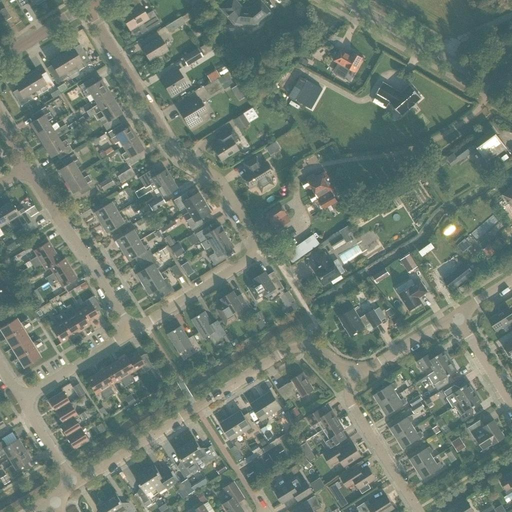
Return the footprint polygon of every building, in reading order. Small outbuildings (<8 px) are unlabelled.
[(234,0),(230,0),(221,8),(234,24),(255,26),(270,13),(260,0),(249,9),(242,9),(234,0)] [(139,4),(132,8),(121,15),(130,30),(137,25),(142,33),(160,22),(153,10),(145,15),(139,4)] [(0,10),(0,11),(6,21),(11,18),(5,8),(0,10)] [(182,17),(166,26),(170,33),(186,23),(185,23),(192,19),(188,13),(182,17)] [(160,36),(141,48),(150,62),(169,51),(160,36)] [(183,58),(187,65),(202,56),(211,50),(207,43),(198,49),(183,58)] [(91,62),(81,46),(74,50),(73,47),(61,54),(75,76),(78,74),(79,70),(91,62)] [(354,53),(352,56),(341,50),(335,61),(342,65),(337,75),(345,79),(350,70),(355,72),(363,58),(354,53)] [(75,76),(61,54),(50,61),(54,67),(48,70),(57,84),(68,77),(72,78),(75,76)] [(300,63),(307,67),(309,62),(302,58),(300,63)] [(218,68),(207,73),(210,79),(221,74),(218,68)] [(177,69),(160,79),(171,97),(188,87),(177,69)] [(26,77),(35,91),(40,88),(43,92),(54,85),(46,72),(40,75),(37,70),(26,77)] [(227,81),(230,79),(226,73),(217,79),(204,86),(210,96),(222,88),(224,90),(230,87),(227,81)] [(32,99),(29,95),(35,91),(26,77),(15,83),(18,89),(12,93),(21,106),(32,99)] [(86,97),(91,94),(94,100),(109,91),(102,80),(96,83),(93,78),(79,86),(86,97)] [(300,103),(311,84),(301,78),(290,97),(300,103)] [(401,94),(395,91),(395,90),(383,83),(377,94),(391,102),(391,103),(402,116),(410,109),(410,110),(416,105),(415,104),(422,98),(411,86),(401,94)] [(57,88),(61,93),(68,89),(64,84),(57,88)] [(65,95),(69,101),(78,95),(74,89),(65,95)] [(101,111),(115,102),(109,91),(94,100),(97,105),(86,112),(90,118),(101,111)] [(198,98),(179,110),(190,129),(202,121),(199,116),(206,111),(198,98)] [(120,122),(117,116),(122,113),(115,102),(101,111),(104,116),(100,119),(107,130),(120,122)] [(35,121),(29,124),(36,135),(51,126),(48,121),(52,118),(45,107),(32,115),(35,121)] [(233,120),(240,130),(249,124),(246,120),(256,114),(252,108),(243,114),(233,120)] [(138,137),(131,126),(125,130),(121,124),(108,133),(115,144),(119,141),(123,147),(138,137)] [(58,137),(69,131),(65,125),(54,132),(51,126),(36,135),(43,147),(58,137)] [(220,136),(224,142),(213,149),(221,161),(238,150),(234,144),(239,141),(232,129),(220,136)] [(507,149),(493,129),(474,144),(488,163),(488,162),(506,149),(507,149)] [(97,140),(99,144),(108,139),(105,135),(97,140)] [(61,143),(58,137),(43,147),(50,158),(56,154),(59,160),(73,151),(66,140),(61,143)] [(145,149),(138,137),(123,147),(126,152),(121,155),(129,166),(142,157),(139,152),(145,149)] [(265,148),(270,155),(276,151),(280,149),(276,142),(265,148)] [(470,142),(454,153),(460,162),(476,150),(470,142)] [(99,154),(102,158),(109,154),(106,150),(99,154)] [(64,167),(59,171),(65,182),(80,173),(76,167),(81,165),(74,154),(61,162),(64,167)] [(244,165),(249,173),(242,177),(250,189),(256,185),(262,194),(275,186),(270,178),(275,174),(267,161),(261,165),(256,157),(244,165)] [(131,169),(125,173),(128,179),(135,175),(131,169)] [(144,187),(134,192),(138,198),(153,189),(156,187),(157,188),(172,179),(166,169),(153,177),(150,171),(139,178),(144,187)] [(332,192),(336,190),(325,172),(316,177),(315,174),(307,179),(308,180),(302,183),(305,189),(311,185),(315,194),(310,197),(313,202),(318,199),(324,209),(337,202),(332,192)] [(65,182),(72,193),(78,190),(81,195),(95,187),(88,176),(83,178),(80,173),(65,182)] [(99,183),(104,191),(115,185),(110,177),(99,183)] [(157,188),(160,193),(156,195),(158,198),(148,205),(152,211),(165,203),(162,198),(177,188),(172,179),(157,188)] [(511,187),(503,195),(511,206),(511,187)] [(180,210),(185,207),(188,212),(205,202),(199,192),(188,199),(185,193),(173,201),(180,210)] [(118,213),(114,207),(117,205),(115,200),(111,202),(111,203),(94,213),(101,223),(118,213)] [(11,202),(0,208),(0,214),(6,224),(10,231),(14,228),(10,221),(16,217),(27,234),(37,227),(31,217),(30,217),(28,214),(24,212),(20,205),(15,208),(11,202)] [(205,202),(188,212),(192,218),(186,221),(192,231),(204,224),(201,219),(211,212),(205,202)] [(131,206),(135,213),(141,210),(137,203),(131,206)] [(281,205),(266,215),(272,224),(287,214),(281,205)] [(125,217),(122,219),(118,213),(101,223),(107,234),(124,224),(128,222),(125,217)] [(160,229),(163,234),(177,225),(175,221),(160,229)] [(205,250),(211,246),(226,237),(220,226),(209,233),(206,228),(195,234),(205,250)] [(133,230),(116,241),(122,251),(140,241),(136,235),(139,233),(136,228),(133,230)] [(330,242),(334,249),(346,241),(342,234),(330,242)] [(165,238),(170,247),(175,244),(169,235),(165,238)] [(320,244),(314,235),(288,253),(293,262),(320,244)] [(211,246),(215,253),(209,256),(214,265),(225,259),(222,254),(233,247),(226,237),(211,246)] [(458,244),(465,251),(472,245),(466,237),(458,244)] [(55,251),(49,241),(34,251),(37,256),(30,261),(32,265),(55,251)] [(122,251),(128,262),(135,258),(138,264),(153,256),(146,245),(143,247),(140,241),(122,251)] [(484,248),(490,256),(496,252),(490,243),(484,248)] [(358,246),(340,256),(345,264),(363,254),(358,246)] [(159,252),(162,257),(169,253),(166,248),(159,252)] [(50,268),(60,261),(55,251),(32,265),(35,269),(42,265),(46,271),(50,268)] [(341,275),(333,262),(331,263),(325,254),(315,260),(321,270),(316,273),(324,285),(341,275)] [(177,259),(180,264),(187,260),(184,255),(177,259)] [(402,262),(409,272),(419,265),(411,255),(402,262)] [(142,270),(136,274),(142,285),(160,275),(157,269),(160,267),(153,256),(138,264),(142,270)] [(71,268),(65,258),(60,261),(50,268),(53,273),(46,278),(49,282),(71,268)] [(466,264),(445,280),(453,290),(473,274),(466,264)] [(170,268),(177,279),(183,276),(176,265),(170,268)] [(62,288),(77,278),(71,268),(49,282),(51,286),(59,282),(62,288)] [(253,280),(255,283),(248,288),(256,301),(263,297),(276,289),(278,293),(285,289),(274,272),(268,276),(266,272),(253,280)] [(142,285),(149,295),(155,291),(159,299),(174,290),(167,279),(164,281),(160,275),(142,285)] [(421,282),(412,288),(412,287),(399,294),(410,311),(422,303),(419,298),(428,292),(421,282)] [(285,294),(291,304),(296,301),(289,291),(285,294)] [(250,308),(242,294),(236,298),(233,292),(222,299),(227,307),(219,312),(225,322),(227,322),(233,319),(233,317),(232,315),(238,311),(240,314),(250,308)] [(92,319),(94,317),(95,319),(99,317),(96,312),(101,309),(93,296),(85,301),(88,306),(85,308),(92,319)] [(83,330),(74,315),(76,314),(71,307),(63,312),(67,319),(63,322),(72,337),(83,330)] [(85,308),(76,314),(74,315),(83,330),(91,325),(88,321),(92,319),(85,308)] [(386,311),(390,317),(395,315),(391,308),(386,311)] [(489,320),(497,332),(511,322),(511,313),(509,308),(489,320)] [(340,318),(351,336),(365,327),(371,324),(373,328),(382,323),(374,310),(366,315),(367,318),(361,321),(354,309),(340,318)] [(193,320),(204,338),(212,334),(216,340),(225,335),(217,322),(212,325),(205,312),(193,320)] [(61,343),(72,337),(63,322),(62,322),(58,315),(53,318),(57,325),(52,328),(61,343)] [(0,329),(6,339),(30,324),(27,319),(20,324),(17,318),(0,328),(0,329)] [(51,318),(43,320),(45,327),(52,326),(51,318)] [(29,338),(26,333),(32,329),(30,324),(6,339),(12,348),(29,338)] [(180,353),(188,348),(192,355),(202,349),(194,336),(188,339),(181,327),(169,334),(180,353)] [(42,343),(39,339),(32,343),(29,338),(12,348),(18,358),(42,343)] [(24,368),(41,358),(38,352),(44,348),(42,343),(18,358),(24,368)] [(451,361),(445,351),(433,359),(430,354),(417,362),(423,372),(431,366),(435,371),(451,361)] [(134,357),(132,358),(139,368),(141,367),(144,372),(153,367),(145,354),(140,357),(137,352),(133,355),(134,357)] [(126,356),(119,360),(128,375),(129,374),(139,368),(132,358),(128,360),(126,356)] [(128,375),(119,360),(108,367),(117,382),(121,380),(125,387),(134,381),(129,374),(128,375)] [(435,371),(429,375),(438,390),(449,383),(445,378),(457,371),(451,361),(435,371)] [(117,382),(108,367),(97,373),(111,395),(114,393),(110,386),(117,382)] [(97,373),(86,380),(95,395),(101,392),(106,399),(111,395),(97,373)] [(292,380),(293,383),(290,385),(289,383),(278,390),(286,401),(296,394),(293,391),(297,388),(303,398),(314,390),(303,373),(292,380)] [(397,395),(394,390),(397,388),(394,383),(374,396),(380,406),(397,395)] [(455,406),(460,403),(476,393),(470,383),(458,391),(455,385),(444,392),(448,398),(448,397),(454,406),(455,406)] [(79,384),(74,387),(80,396),(85,393),(79,384)] [(63,391),(48,400),(56,412),(70,403),(63,391)] [(284,412),(271,391),(261,398),(272,415),(277,412),(279,415),(284,412)] [(460,403),(455,406),(461,415),(460,416),(463,422),(474,415),(470,410),(482,402),(476,393),(460,403)] [(125,399),(129,405),(135,401),(131,395),(125,399)] [(401,400),(397,395),(380,406),(387,416),(407,403),(404,398),(401,400)] [(414,399),(418,404),(423,400),(420,395),(414,399)] [(272,415),(261,398),(250,405),(263,425),(269,421),(267,418),(272,415)] [(426,402),(430,408),(434,405),(430,399),(426,402)] [(411,409),(415,414),(425,408),(421,402),(411,409)] [(56,412),(63,423),(63,424),(74,417),(77,415),(70,403),(56,412)] [(291,411),(295,417),(300,413),(296,407),(291,411)] [(314,429),(320,425),(323,430),(338,420),(332,411),(327,414),(323,408),(307,418),(314,429)] [(241,434),(247,431),(249,434),(254,431),(241,411),(230,417),(241,434)] [(79,415),(82,420),(87,417),(84,412),(79,415)] [(414,428),(411,423),(414,421),(410,416),(390,428),(397,439),(414,428)] [(67,438),(81,429),(74,417),(63,424),(63,423),(59,426),(67,438)] [(236,438),(241,434),(230,417),(220,424),(233,444),(238,441),(236,438)] [(286,423),(292,425),(294,419),(288,417),(286,423)] [(323,430),(319,432),(325,442),(329,447),(343,438),(340,433),(345,430),(338,420),(323,430)] [(485,427),(480,421),(468,428),(475,439),(476,438),(484,450),(493,445),(505,437),(494,421),(485,427)] [(96,427),(100,434),(106,430),(101,423),(96,427)] [(433,429),(436,435),(441,432),(437,426),(433,429)] [(420,431),(417,433),(414,428),(397,439),(403,449),(424,436),(420,431)] [(67,438),(74,450),(88,441),(81,429),(67,438)] [(269,431),(265,434),(268,439),(273,436),(269,431)] [(460,437),(452,442),(458,452),(466,446),(460,437)] [(24,449),(18,439),(6,447),(2,441),(0,442),(0,456),(5,453),(9,459),(24,449)] [(203,452),(195,440),(186,446),(196,462),(201,459),(206,464),(218,457),(212,446),(203,452)] [(300,445),(304,451),(311,447),(307,441),(300,445)] [(255,454),(263,449),(260,444),(252,449),(255,454)] [(331,466),(340,460),(345,467),(362,456),(354,445),(341,454),(337,448),(324,456),(331,466)] [(186,446),(176,452),(183,464),(178,467),(185,478),(200,468),(196,462),(186,446)] [(238,461),(243,458),(235,446),(230,450),(238,461)] [(434,459),(430,454),(433,452),(430,446),(410,459),(416,470),(434,459)] [(19,467),(31,460),(24,449),(9,459),(13,465),(5,469),(11,479),(22,472),(19,467)] [(307,456),(310,461),(316,458),(312,453),(307,456)] [(437,464),(434,459),(416,470),(423,480),(443,467),(440,462),(437,464)] [(303,464),(308,469),(313,465),(307,460),(303,464)] [(156,488),(159,494),(167,489),(178,482),(171,472),(162,477),(155,465),(145,472),(156,488)] [(350,473),(341,479),(348,489),(356,484),(358,487),(360,490),(362,494),(371,488),(368,484),(376,479),(369,468),(357,476),(354,478),(350,473)] [(155,497),(151,491),(156,488),(145,472),(136,478),(143,490),(138,493),(147,507),(153,503),(155,501),(155,499),(155,497)] [(511,474),(501,481),(507,491),(511,488),(511,474)] [(0,479),(4,485),(10,481),(6,475),(0,479)] [(188,479),(181,484),(189,495),(200,488),(197,483),(192,486),(188,479)] [(332,484),(334,488),(342,483),(339,479),(332,484)] [(296,480),(276,493),(283,504),(295,497),(298,502),(314,493),(307,483),(301,487),(296,480)] [(224,489),(231,500),(223,505),(227,511),(244,511),(237,500),(243,496),(235,482),(224,489)] [(124,506),(117,494),(107,501),(114,511),(135,511),(129,503),(124,506)] [(314,511),(322,507),(315,496),(303,503),(307,510),(304,511),(314,511)] [(387,511),(394,508),(387,496),(371,506),(368,501),(357,507),(360,511),(387,511)] [(114,511),(107,501),(97,507),(100,511),(114,511)] [(457,511),(474,511),(468,502),(456,510),(457,511)]
